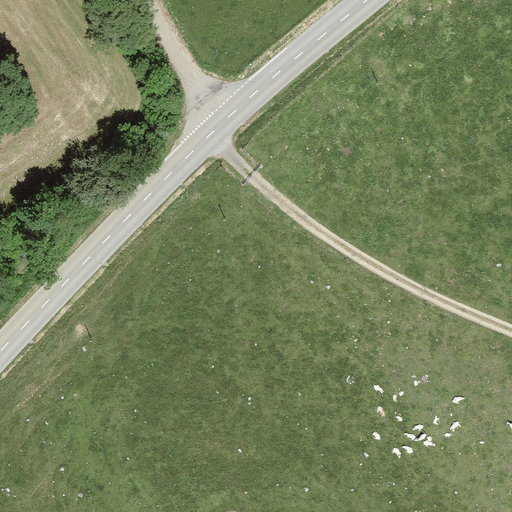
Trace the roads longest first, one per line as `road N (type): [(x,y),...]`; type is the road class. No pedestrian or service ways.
road 1 (secondary): [(367,0),(223,122),(0,352)]
road 2 (track): [(212,133),(318,231),(417,289),(511,331)]
road 3 (track): [(223,122),(148,0)]
